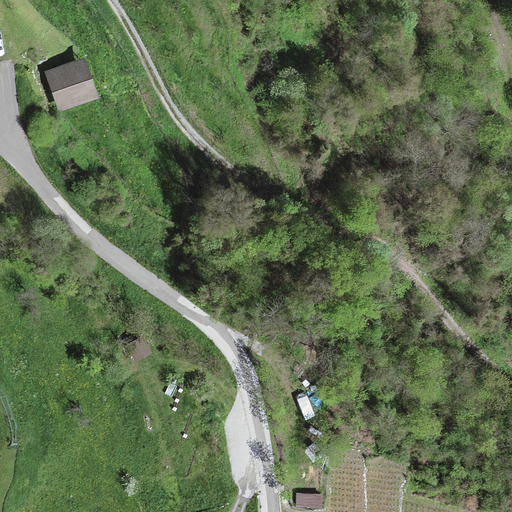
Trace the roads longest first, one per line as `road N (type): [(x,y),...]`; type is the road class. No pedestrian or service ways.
road 1 (track): [(511,389),(413,280),(368,244),(269,194),(178,125),(102,0)]
road 2 (unclassified): [(0,138),(81,230),(231,346),(257,411),(271,511)]
